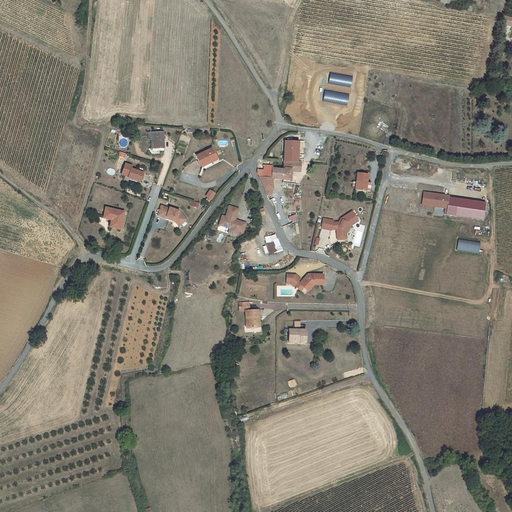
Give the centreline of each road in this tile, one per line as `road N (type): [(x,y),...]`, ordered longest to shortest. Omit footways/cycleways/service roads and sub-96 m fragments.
road 1 (unclassified): [(252,163),(289,250),(354,277),(367,369),(412,442),(434,511)]
road 2 (unclassified): [(129,265),(79,262),(0,388)]
road 3 (unclassified): [(252,163),(167,263),(129,265)]
road 4 (unclassified): [(205,0),(278,124)]
road 5 (track): [(391,149),(463,166),(511,163)]
